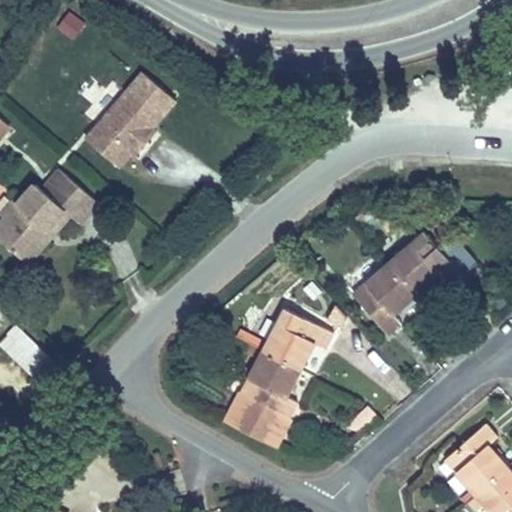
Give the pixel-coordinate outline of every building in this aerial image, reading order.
[(56,27),(73,38),(85,20),(69,8),(56,27)] [(133,149),(149,131),(145,127),(151,120),(176,93),(143,64),(84,129),(117,159),(129,145),(133,149)] [(0,130),(9,120),(0,112),(0,130)] [(149,131),(155,124),(151,120),(145,127),(149,131)] [(98,197),(56,162),(39,182),(30,175),(13,195),(0,210),(0,242),(25,264),(68,212),(78,220),(98,197)] [(0,193),(0,210),(13,195),(4,188),(0,193)] [(455,227),(444,215),(434,223),(445,237),(455,227)] [(450,273),(413,229),(376,261),(405,295),(429,275),(437,283),(450,273)] [(385,311),(405,295),(376,261),(339,291),(375,334),(391,321),(385,311)] [(314,347),(323,331),(275,305),(253,346),(287,364),(301,341),(314,347)] [(13,323),(0,339),(0,346),(39,376),(55,355),(13,323)] [(273,392),(287,364),(253,346),(213,419),(261,444),(286,399),(273,392)] [(491,469),(472,446),(484,437),(470,422),(431,456),(463,493),(491,469)] [(511,511),(511,492),(511,493),(491,469),(463,493),(478,511),(491,511),(499,505),(504,511),(511,511)] [(66,483),(50,474),(31,511),(118,511),(121,507),(92,494),(87,503),(62,490),(66,483)]
